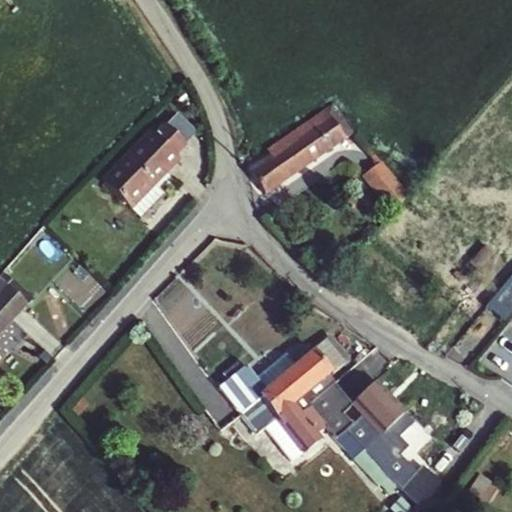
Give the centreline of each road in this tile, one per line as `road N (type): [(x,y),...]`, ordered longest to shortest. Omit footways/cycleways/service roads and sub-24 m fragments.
road 1 (residential): [(511,413),(320,293),(256,235),(230,190)]
road 2 (unclassified): [(230,190),(0,454)]
road 3 (residential): [(230,190),(201,77),(146,0)]
